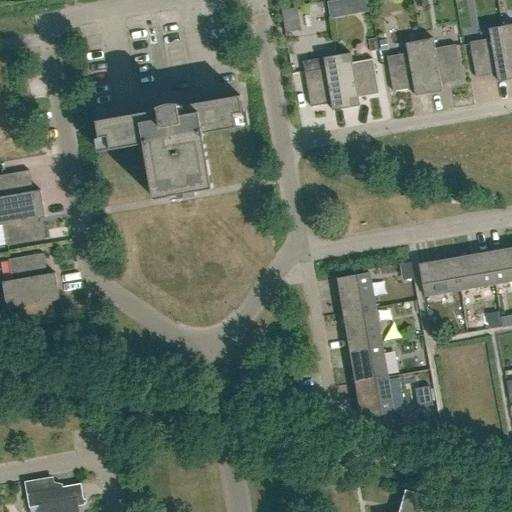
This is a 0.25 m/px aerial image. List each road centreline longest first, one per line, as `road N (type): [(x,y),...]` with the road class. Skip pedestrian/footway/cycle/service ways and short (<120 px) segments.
road 1 (residential): [(211,358),(87,272),(48,37)]
road 2 (residential): [(283,145),(511,107)]
road 3 (residential): [(301,253),(511,219)]
road 4 (residential): [(333,415),(301,253)]
road 5 (residential): [(0,474),(104,461),(116,511)]
road 6 (residential): [(236,511),(211,358)]
road 7 (residential): [(255,0),(283,145)]
road 8 (residential): [(301,253),(291,255),(211,358)]
road 9 (residential): [(48,37),(56,17),(165,0)]
